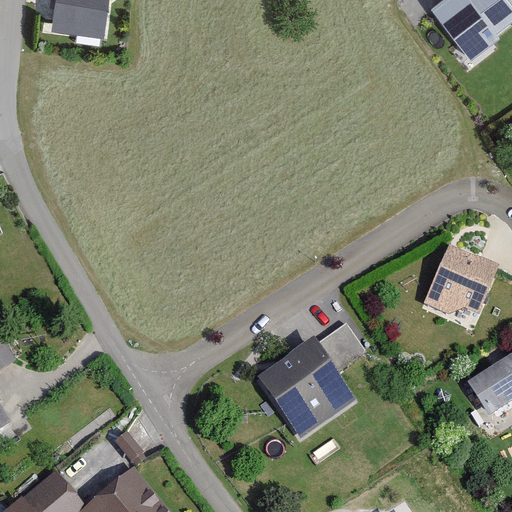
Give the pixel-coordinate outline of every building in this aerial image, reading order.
[(108,0),(56,0),(53,32),(103,40),(108,0)] [(511,26),(511,18),(498,0),(447,0),(426,16),(469,75),(501,52),(493,41),(511,26)] [(497,272),(450,251),(425,309),(471,329),(497,272)] [(0,374),(15,364),(0,342),(0,374)] [(355,404),(313,344),(255,385),(297,445),(355,404)] [(511,408),(511,361),(468,386),(491,422),(511,408)] [(0,433),(10,427),(0,414),(0,433)] [(167,511),(137,475),(90,511),(167,511)] [(73,511),(48,482),(10,511),(73,511)]
